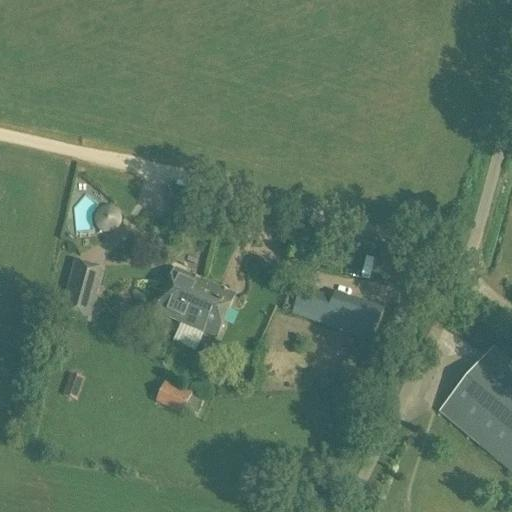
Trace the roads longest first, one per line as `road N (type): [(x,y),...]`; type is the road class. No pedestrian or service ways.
road 1 (track): [(0,133),(300,210),(467,263)]
road 2 (unclassified): [(346,511),(467,263),(511,111)]
